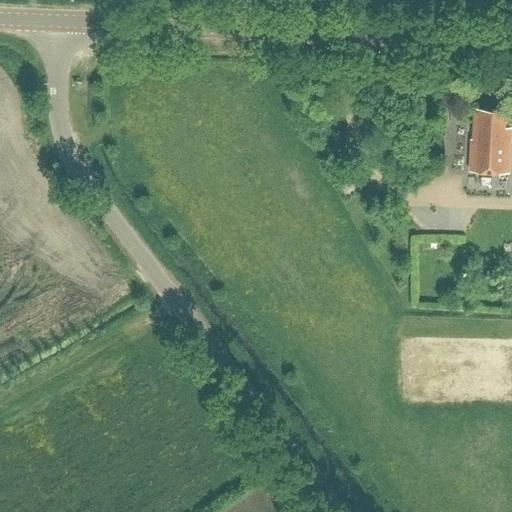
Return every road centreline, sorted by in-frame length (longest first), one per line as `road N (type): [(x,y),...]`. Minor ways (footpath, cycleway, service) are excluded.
road 1 (unclassified): [(338,511),(85,185),(61,135),(57,21)]
road 2 (tertiary): [(57,21),(511,39)]
road 3 (track): [(169,294),(0,389)]
